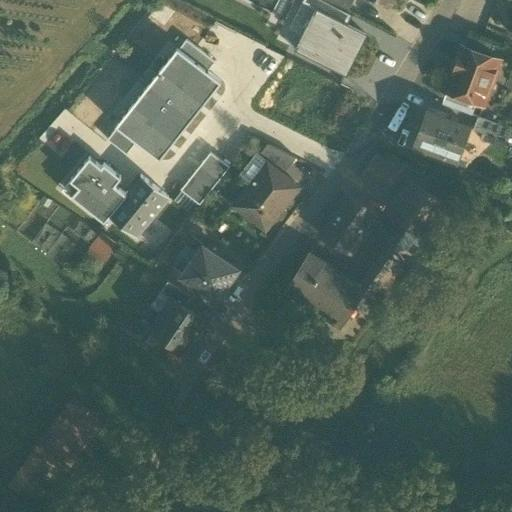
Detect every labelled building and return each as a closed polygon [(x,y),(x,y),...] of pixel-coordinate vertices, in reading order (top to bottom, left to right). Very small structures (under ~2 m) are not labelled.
[(321,0),(302,0),(301,2),(316,9),(317,10),(319,5),(321,0)] [(317,10),(338,21),(343,10),(323,0),(321,0),(319,5),(317,10)] [(323,0),(343,10),(348,12),(353,0),(323,0)] [(316,9),(301,2),(289,27),(303,34),(316,9)] [(296,50),(346,75),(366,35),(347,25),(338,21),(317,10),(316,9),(303,34),(296,50)] [(352,14),(348,12),(343,10),(338,21),(347,25),(352,14)] [(204,35),(223,50),(231,39),(213,25),(204,35)] [(463,46),(489,55),(494,44),(467,34),(463,46)] [(223,50),(204,35),(196,46),(215,60),(223,50)] [(186,39),(179,48),(207,71),(215,61),(186,39)] [(476,101),(481,103),(498,58),(489,55),(463,46),(446,90),(476,101)] [(179,48),(177,47),(161,67),(205,102),(221,82),(207,71),(179,48)] [(205,102),(161,67),(146,87),(190,121),(205,102)] [(314,85),(346,102),(352,91),(319,75),(314,85)] [(292,103),(342,128),(353,105),(346,102),(314,85),(304,80),(292,103)] [(190,121),(146,87),(131,106),(175,140),(190,121)] [(476,101),(446,90),(442,103),(472,114),(476,101)] [(342,128),(292,103),(281,126),(331,151),(342,128)] [(175,140),(131,106),(115,126),(117,128),(136,143),(159,160),(175,140)] [(442,154),(457,160),(469,128),(427,112),(415,144),(429,149),(430,153),(433,155),(436,156),(439,156),(442,154)] [(473,129),(507,142),(511,129),(478,117),(473,129)] [(117,128),(107,140),(126,155),(136,143),(117,128)] [(269,165),(282,176),(295,159),(267,145),(259,155),(258,157),(269,166),(269,165)] [(258,157),(259,155),(256,153),(237,178),(249,187),(251,184),(253,186),(269,166),(258,157)] [(221,178),(229,169),(210,154),(203,164),(221,178)] [(362,176),(389,187),(402,166),(375,155),(362,176)] [(89,157),(69,181),(78,188),(71,197),(104,224),(109,217),(108,216),(125,195),(114,186),(121,178),(106,166),(102,169),(89,157)] [(221,178),(203,164),(195,173),(214,187),(221,178)] [(233,207),(265,232),(299,189),(282,176),(269,165),(269,166),(253,186),(251,184),(249,187),(233,207)] [(214,187),(195,173),(188,182),(207,197),(214,188),(214,187)] [(109,217),(136,238),(168,198),(140,176),(125,195),(108,216),(109,217)] [(207,197),(188,182),(181,192),(199,206),(207,197)] [(407,226),(423,236),(444,206),(409,182),(388,213),(407,226)] [(181,192),(173,201),(191,216),(199,206),(181,192)] [(322,237),(349,253),(374,214),(347,198),(322,237)] [(407,226),(395,243),(362,290),(363,290),(360,295),(376,306),(411,255),(424,237),(423,236),(407,226)] [(85,259),(98,269),(116,247),(102,237),(85,259)] [(202,245),(181,276),(216,300),(238,269),(202,245)] [(286,291),(339,325),(360,295),(363,290),(362,290),(311,257),(312,256),(309,255),(286,291)] [(173,300),(184,308),(191,298),(191,297),(168,282),(161,293),(173,300)] [(173,300),(151,332),(181,352),(203,320),(184,308),(173,300)] [(425,319),(418,330),(427,336),(435,325),(425,319)] [(10,488),(37,509),(95,431),(68,411),(10,488)]
